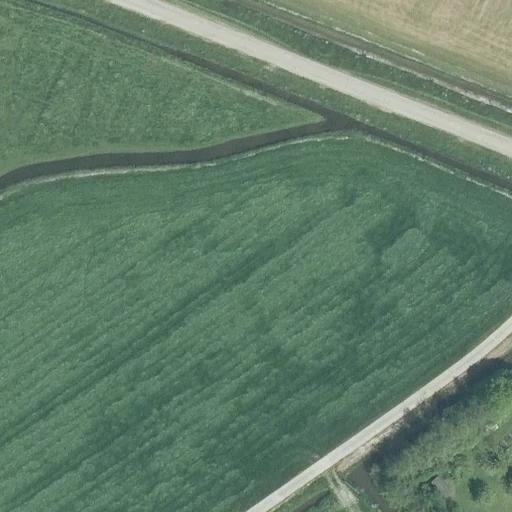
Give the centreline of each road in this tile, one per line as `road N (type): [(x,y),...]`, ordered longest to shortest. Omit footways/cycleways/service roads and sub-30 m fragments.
road 1 (tertiary): [(511,148),(130,0)]
road 2 (unclassified): [(271,511),(483,356),(511,325)]
